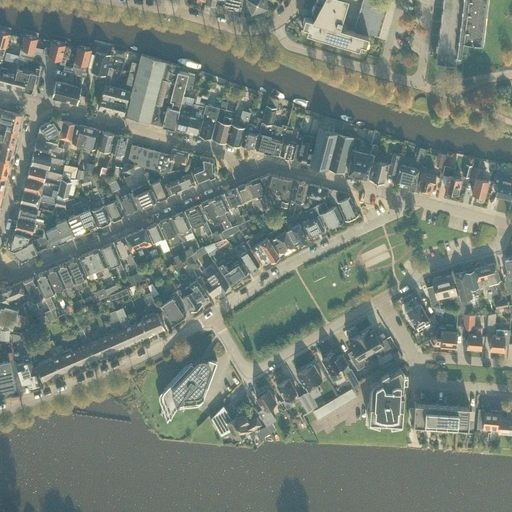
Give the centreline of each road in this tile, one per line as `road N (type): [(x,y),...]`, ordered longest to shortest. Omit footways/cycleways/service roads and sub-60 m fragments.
road 1 (unclassified): [(0,267),(32,267),(241,172)]
road 2 (residential): [(214,315),(134,360),(0,409)]
road 3 (residential): [(399,195),(389,216),(214,315)]
road 4 (residential): [(241,172),(223,152),(36,105)]
road 5 (residential): [(214,315),(251,370),(380,298)]
road 6 (unclassified): [(399,195),(265,163),(241,172)]
road 7 (residential): [(380,298),(427,267),(498,243),(503,222)]
road 8 (residential): [(0,237),(36,105)]
road 9 (residential): [(382,73),(288,44),(273,19)]
